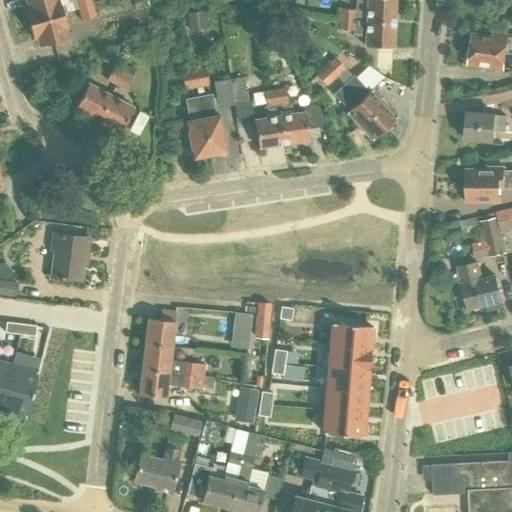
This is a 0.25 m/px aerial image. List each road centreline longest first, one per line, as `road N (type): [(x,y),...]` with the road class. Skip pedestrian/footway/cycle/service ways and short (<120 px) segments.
road 1 (residential): [(94,511),(129,205)]
road 2 (residential): [(129,205),(419,163)]
road 3 (residential): [(0,52),(15,107),(129,205)]
road 4 (residential): [(408,361),(419,163)]
road 5 (residential): [(419,163),(433,0)]
road 6 (residential): [(387,511),(408,361)]
